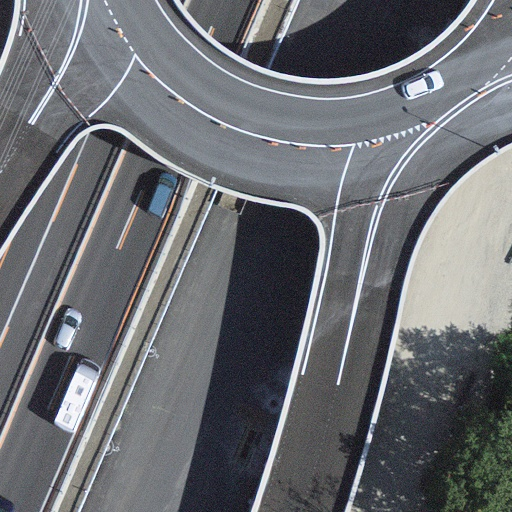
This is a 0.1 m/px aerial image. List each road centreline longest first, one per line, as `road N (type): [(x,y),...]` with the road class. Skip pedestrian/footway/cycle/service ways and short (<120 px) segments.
road 1 (motorway): [(153,511),(371,0)]
road 2 (motorway): [(200,0),(0,466)]
road 3 (motorway): [(300,511),(343,373),(375,217),(404,156),(439,112)]
road 4 (primary): [(102,0),(123,40),(171,92),(233,127),(302,142),(373,137),(439,112)]
road 5 (track): [(511,184),(387,511)]
road 6 (motorway): [(86,0),(52,92),(0,174)]
